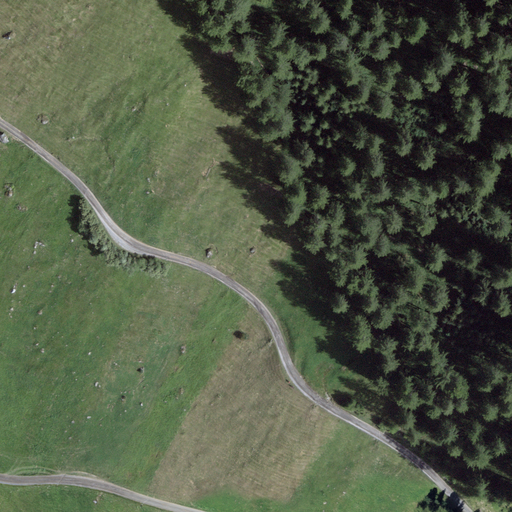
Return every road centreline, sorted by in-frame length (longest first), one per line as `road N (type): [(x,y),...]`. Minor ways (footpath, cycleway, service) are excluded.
road 1 (track): [(472,511),(400,445),(309,392),(254,298),(211,268),(127,241),(75,174),(0,119)]
road 2 (track): [(0,477),(87,482),(192,511)]
